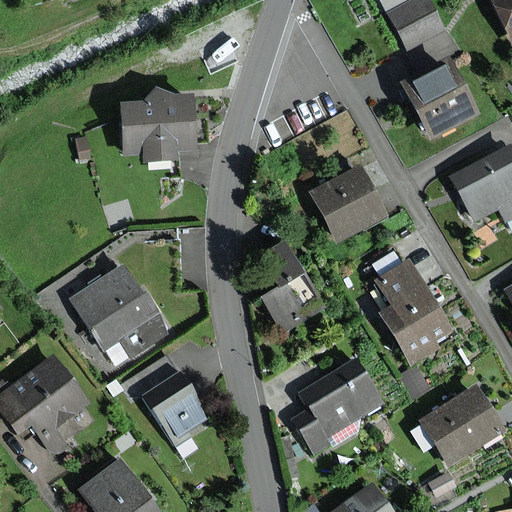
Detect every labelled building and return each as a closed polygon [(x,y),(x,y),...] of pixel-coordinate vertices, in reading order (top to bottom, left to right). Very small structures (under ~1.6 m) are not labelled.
[(424,0),(414,0),(386,15),(405,50),(441,31),(424,0)] [(511,0),(493,0),(511,37),(511,0)] [(443,67),(403,88),(407,95),(428,134),(468,113),(443,67)] [(184,103),(115,107),(118,161),(187,157),(184,103)] [(511,161),(507,151),(456,177),(462,189),(466,197),(462,199),(472,219),(496,206),(508,230),(511,227),(511,161)] [(332,184),(354,173),(347,159),(325,171),(332,184)] [(332,184),(312,195),(335,239),(378,217),(365,191),(355,172),(354,173),(332,184)] [(275,288),(258,298),(278,331),(320,306),(283,246),(258,260),(275,288)] [(393,308),(381,316),(410,364),(433,350),(427,340),(442,331),(391,248),(366,263),(393,308)] [(94,286),(72,301),(115,367),(160,337),(118,270),(94,286)] [(141,397),(174,376),(162,358),(119,387),(130,404),(141,397)] [(323,435),(378,401),(353,361),(297,395),(306,410),(289,420),(312,456),(329,446),(323,435)] [(4,385),(0,387),(0,409),(27,445),(82,404),(50,362),(9,393),(4,385)] [(174,376),(141,397),(173,446),(184,439),(180,433),(184,431),(203,419),(174,376)] [(472,393),(423,423),(448,462),(496,431),(472,393)] [(156,511),(117,461),(77,491),(92,511),(156,511)] [(445,476),(430,485),(436,495),(451,486),(445,476)] [(383,511),(368,491),(338,511),(383,511)]
